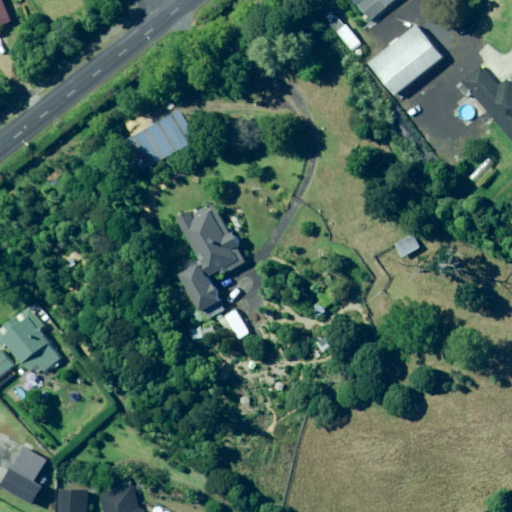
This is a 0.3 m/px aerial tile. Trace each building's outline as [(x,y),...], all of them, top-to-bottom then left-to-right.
[(10,10),(8,6),(5,0),(0,0),(0,34),(4,33),(2,27),(14,22),(10,10)] [(357,0),(360,4),(361,3),(372,18),(394,0),(357,0)] [(347,27),(339,17),(338,18),(333,13),(328,17),(354,51),(364,43),(349,25),(347,27)] [(447,55),(421,24),(401,41),(400,39),(372,63),(399,95),(447,55)] [(382,30),(373,37),(377,43),(386,36),(382,30)] [(484,67),(466,83),(480,99),(471,106),(487,125),(495,118),(511,136),(511,80),(502,88),(484,67)] [(201,140),(186,112),(130,141),(145,170),(201,140)] [(495,162),(491,158),(473,179),(483,188),(497,173),(491,167),(495,162)] [(498,196),(511,180),(511,176),(503,168),(487,186),(498,196)] [(234,233),(229,224),(217,202),(201,211),(199,207),(182,217),(206,262),(185,273),(210,319),(224,311),(222,307),(220,303),(226,299),(223,294),(225,293),(220,283),(217,284),(213,275),(223,269),(225,273),(249,261),(241,246),(245,243),(238,231),(234,233)] [(422,248),(414,233),(396,244),(405,258),(422,248)] [(319,301),(313,291),(304,297),(310,306),(319,301)] [(330,315),(322,304),(313,311),(321,322),(330,315)] [(46,370),(62,357),(50,342),(52,342),(41,328),(46,324),(32,306),(2,330),(0,331),(0,341),(4,347),(10,342),(16,349),(32,370),(41,363),(46,370)] [(241,338),(253,331),(239,308),(232,312),(221,318),(230,333),(236,329),(241,338)] [(0,376),(15,364),(9,356),(3,349),(0,351),(0,376)] [(32,396),(17,377),(3,389),(19,408),(32,396)] [(139,507),(138,502),(134,486),(101,495),(106,511),(144,511),(146,511),(139,507)] [(89,511),(90,489),(62,489),(61,511),(89,511)]
